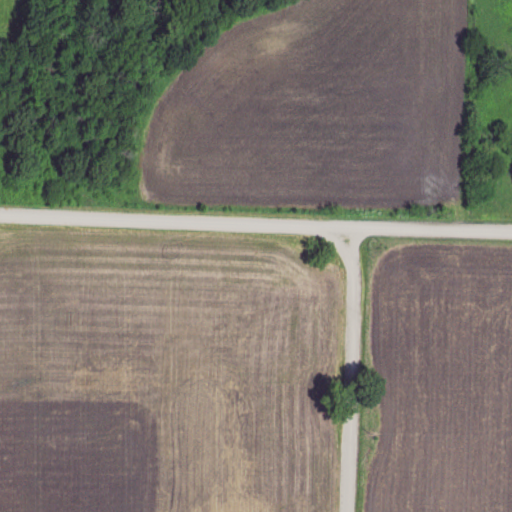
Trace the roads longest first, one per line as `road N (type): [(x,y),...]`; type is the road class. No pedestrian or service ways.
road 1 (residential): [(511,234),(0,217)]
road 2 (residential): [(330,511),(338,230)]
